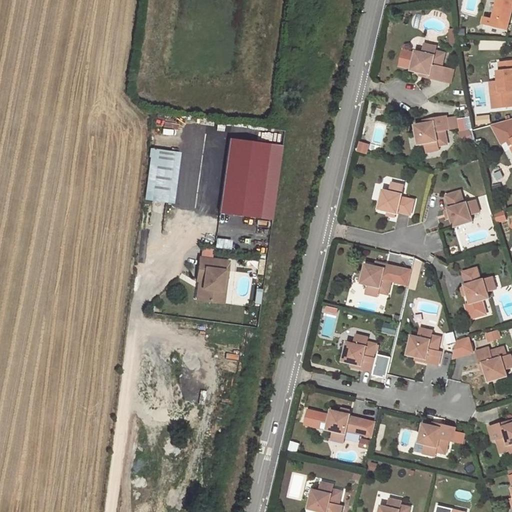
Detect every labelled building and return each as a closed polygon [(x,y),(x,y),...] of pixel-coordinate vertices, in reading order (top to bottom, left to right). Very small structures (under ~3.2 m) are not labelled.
[(511,0),(498,0),(497,7),(494,18),(510,22),(511,14),(511,0)] [(494,18),(491,17),(486,16),(484,23),(508,29),(510,22),(494,18)] [(416,50),(412,69),(421,71),(429,73),(428,77),(443,80),(443,79),(446,67),(446,66),(443,65),(445,52),(437,50),(424,47),(423,51),(416,50)] [(501,69),(498,69),(499,80),(500,92),(492,93),(493,108),(511,106),(511,59),(500,61),(501,69)] [(446,67),(443,79),(452,81),(455,69),(446,67)] [(491,81),(492,93),(500,92),(499,80),(491,81)] [(425,122),(416,124),(419,144),(425,143),(426,147),(440,145),(448,143),(446,130),(450,129),(449,127),(448,119),(447,115),(432,117),(433,121),(425,122)] [(448,119),(449,127),(459,125),(458,118),(448,119)] [(473,140),(470,129),(460,132),(463,142),(468,141),(473,140)] [(283,147),(230,139),(220,214),(273,222),(283,147)] [(172,201),(179,151),(153,147),(146,198),(172,201)] [(397,213),(398,213),(399,211),(411,214),(414,199),(402,196),(404,189),(391,186),(390,190),(383,189),(379,208),(388,210),(397,213)] [(452,217),(455,226),(474,221),(472,214),(477,213),(473,200),(465,202),(462,190),(448,195),(451,207),(449,207),(450,209),(452,217)] [(477,199),(473,200),(477,213),(481,212),(477,199)] [(204,283),(201,302),(224,305),(225,292),(222,292),(224,272),(228,273),(229,263),(200,259),(197,282),(200,282),(204,283)] [(375,265),(366,263),(362,283),(368,284),(367,288),(380,292),(389,293),(392,280),(395,281),(399,267),(384,263),(383,267),(375,265)] [(413,270),(399,267),(395,281),(409,284),(413,270)] [(469,295),(471,303),(490,298),(489,292),(493,290),(489,277),(482,279),(478,267),(464,271),(468,283),(466,284),(466,285),(469,295)] [(493,276),(489,277),(493,290),(497,289),(493,276)] [(500,330),(486,334),(489,343),(502,339),(500,330)] [(419,336),(413,335),(408,354),(417,356),(425,358),(424,362),(439,365),(442,350),(439,350),(442,337),(433,335),(420,332),(419,336)] [(471,342),(469,337),(458,340),(454,358),(465,354),(466,344),(471,342)] [(354,343),(348,341),(343,361),(353,363),(360,365),(359,368),(374,372),(378,357),(374,357),(377,344),(368,342),(355,338),(354,343)] [(466,344),(465,354),(474,352),(471,342),(466,344)] [(487,372),(490,381),(509,375),(507,369),(511,367),(507,354),(505,346),(492,350),(491,346),(477,351),(481,365),(485,364),(487,372)] [(305,427),(325,429),(327,412),(307,409),(305,427)] [(364,419),(351,416),(352,414),(350,413),(341,411),(332,409),(328,429),(334,430),(333,435),(346,438),(348,430),(360,433),(364,419)] [(505,421),(490,426),(494,440),(498,439),(502,451),(510,449),(511,448),(511,422),(506,425),(505,421)] [(434,425),(424,423),(420,442),(426,444),(425,448),(438,451),(447,453),(450,440),(454,441),(457,426),(442,423),(441,427),(434,425)] [(320,490),(314,489),(309,508),(318,510),(325,511),(341,511),(344,505),(340,504),(343,491),(334,489),(321,486),(320,490)] [(388,506),(382,505),(379,511),(409,511),(411,507),(402,505),(389,502),(388,506)]
